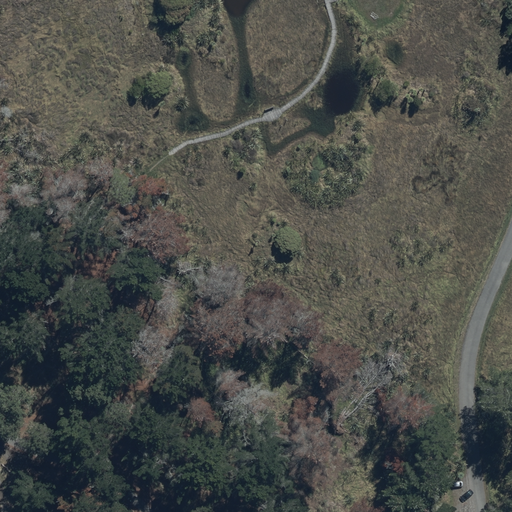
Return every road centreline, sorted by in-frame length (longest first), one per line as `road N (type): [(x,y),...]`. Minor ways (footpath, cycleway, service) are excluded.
road 1 (unclassified): [(511,239),(468,359),(479,511)]
road 2 (unclassified): [(146,511),(95,467),(34,451),(0,432)]
